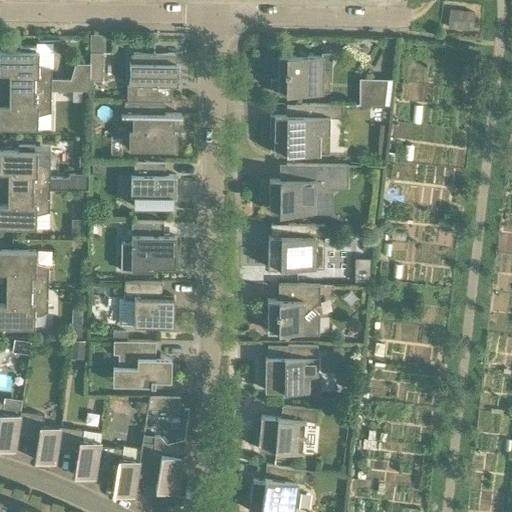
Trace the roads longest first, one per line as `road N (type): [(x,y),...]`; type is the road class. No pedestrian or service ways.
road 1 (residential): [(193,511),(207,384),(221,16)]
road 2 (residential): [(221,16),(396,20),(402,0)]
road 3 (residential): [(51,14),(221,16)]
